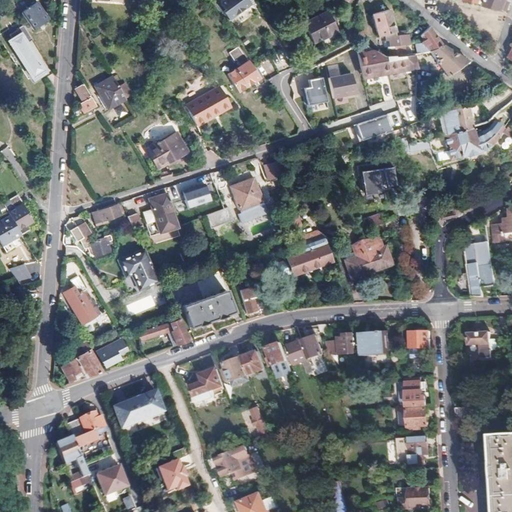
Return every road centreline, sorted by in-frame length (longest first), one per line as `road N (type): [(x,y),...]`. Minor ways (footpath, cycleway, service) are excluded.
road 1 (residential): [(439,308),(282,318),(158,361)]
road 2 (residential): [(53,215),(305,135)]
road 3 (residential): [(70,0),(53,215)]
road 4 (residential): [(439,308),(449,511)]
road 5 (residential): [(53,215),(38,408)]
road 6 (unclassified): [(305,135),(277,79),(349,44),(351,0)]
road 7 (residential): [(158,361),(221,511)]
road 8 (residential): [(439,308),(438,240),(511,198)]
road 9 (residential): [(494,72),(509,23),(428,4),(413,8)]
road 10 (residential): [(158,361),(38,408)]
